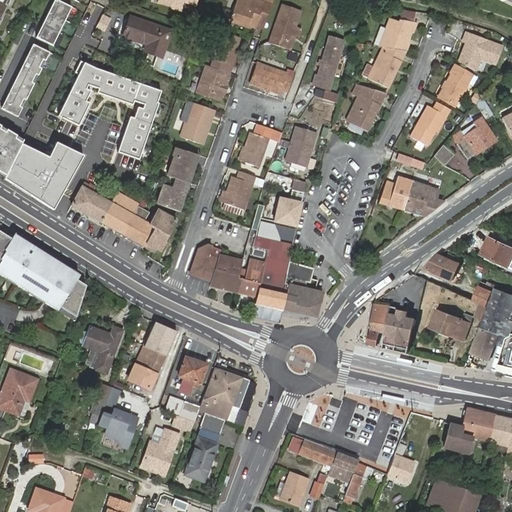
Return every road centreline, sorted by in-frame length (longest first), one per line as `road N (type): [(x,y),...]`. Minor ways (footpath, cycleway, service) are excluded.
road 1 (secondary): [(0,210),(150,303),(276,367)]
road 2 (residential): [(356,280),(336,257),(366,164),(411,88),(436,20)]
road 3 (residential): [(243,105),(171,296)]
road 4 (secondary): [(171,296),(0,191)]
road 5 (secondary): [(323,371),(511,406)]
road 6 (tertiary): [(511,169),(356,280)]
road 7 (secondary): [(511,390),(326,354)]
road 8 (tertiary): [(367,292),(511,189)]
road 9 (secondary): [(286,337),(171,296)]
